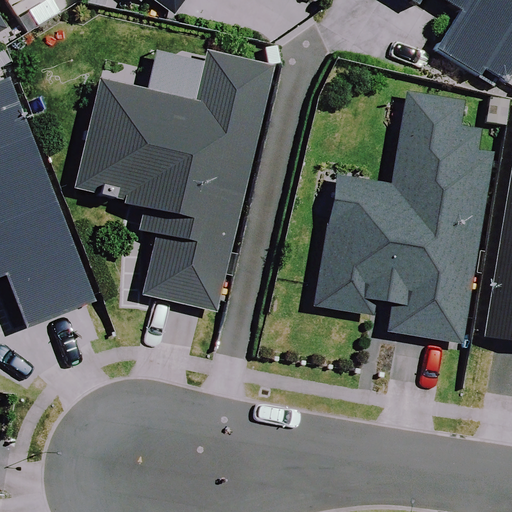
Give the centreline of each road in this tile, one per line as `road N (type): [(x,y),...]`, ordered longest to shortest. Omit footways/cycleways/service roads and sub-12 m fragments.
road 1 (residential): [(217,446),(290,102),(312,35)]
road 2 (residential): [(511,489),(217,446)]
